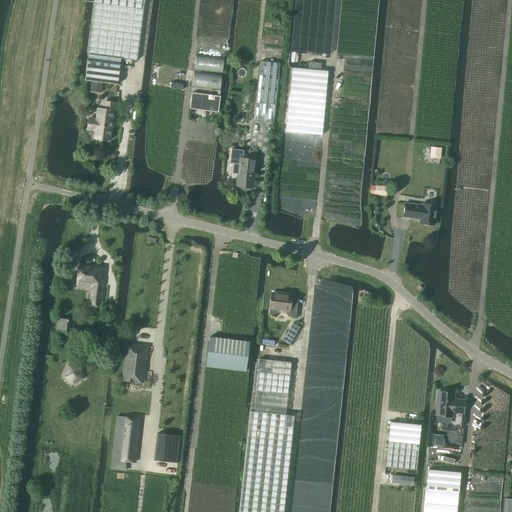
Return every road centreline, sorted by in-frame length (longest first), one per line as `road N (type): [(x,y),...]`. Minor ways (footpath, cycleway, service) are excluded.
road 1 (unclassified): [(511,374),(374,273),(81,196)]
road 2 (track): [(224,232),(186,511)]
road 3 (track): [(406,296),(393,313),(373,511)]
road 4 (track): [(307,318),(286,511)]
